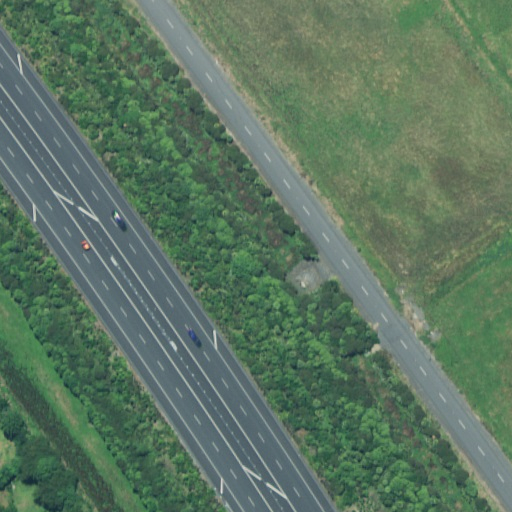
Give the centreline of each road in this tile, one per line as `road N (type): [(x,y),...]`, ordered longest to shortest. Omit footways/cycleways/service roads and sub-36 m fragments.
road 1 (unclassified): [(511,482),(159,0)]
road 2 (motorway): [(0,71),(314,511)]
road 3 (motorway): [(266,511),(0,143)]
